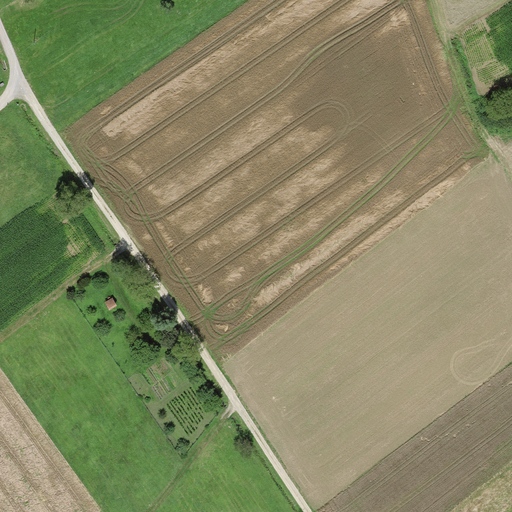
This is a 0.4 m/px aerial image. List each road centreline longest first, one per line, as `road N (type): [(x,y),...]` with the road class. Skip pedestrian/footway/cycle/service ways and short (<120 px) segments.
road 1 (track): [(24,87),(311,511)]
road 2 (track): [(432,0),(479,125),(511,173)]
